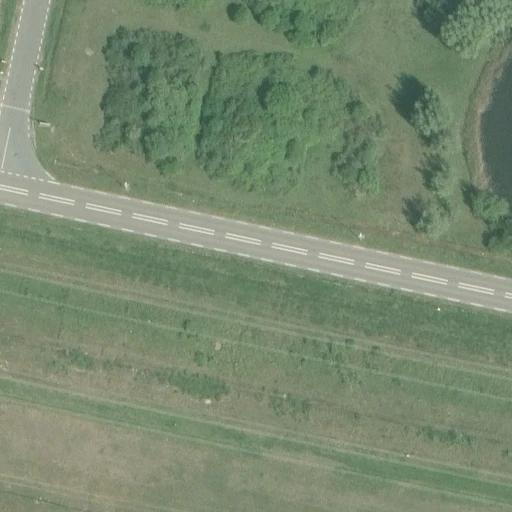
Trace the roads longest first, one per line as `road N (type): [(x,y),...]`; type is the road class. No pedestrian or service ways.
road 1 (unclassified): [(0,188),(511,299)]
road 2 (unclassified): [(36,0),(0,171)]
